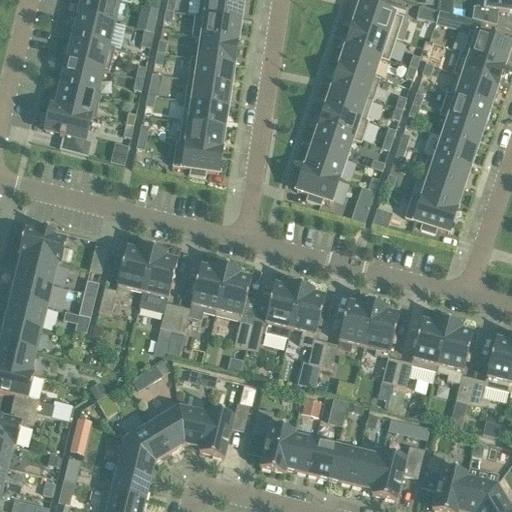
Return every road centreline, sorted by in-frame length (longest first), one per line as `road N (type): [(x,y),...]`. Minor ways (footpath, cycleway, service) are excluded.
road 1 (residential): [(243,242),(0,182)]
road 2 (residential): [(282,0),(243,242)]
road 3 (residential): [(457,295),(243,242)]
road 4 (residential): [(511,146),(457,295)]
road 5 (residential): [(190,511),(196,486),(293,511)]
road 6 (residential): [(28,0),(0,117)]
